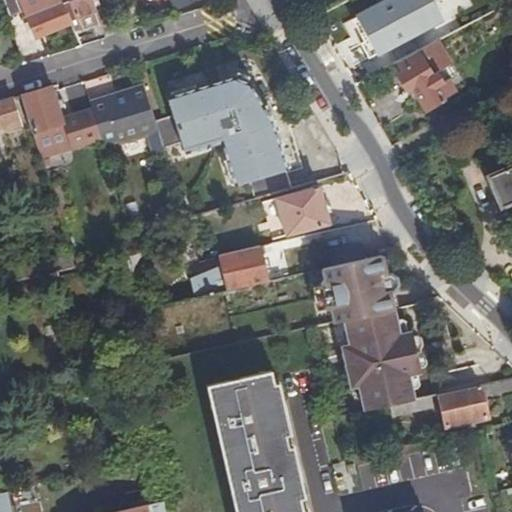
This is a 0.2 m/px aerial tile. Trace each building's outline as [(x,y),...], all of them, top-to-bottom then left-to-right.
[(1,0),(11,25),(28,20),(19,0),(1,0)] [(35,36),(71,21),(61,0),(19,0),(28,20),(35,36)] [(81,44),(105,36),(91,0),(61,0),(71,21),(81,44)] [(370,0),(349,0),(317,17),(336,47),(396,15),(388,0),(380,0),(373,5),(370,0)] [(0,30),(0,61),(16,55),(6,28),(0,30)] [(439,40),(396,62),(402,71),(400,73),(414,96),(419,93),(427,108),(445,97),(445,96),(456,89),(449,78),(458,72),(439,40)] [(162,146),(184,217),(292,186),(288,171),(304,166),(289,116),(259,68),(243,56),(144,88),(162,146)] [(92,108),(102,138),(102,140),(117,135),(118,138),(144,131),(149,149),(162,146),(144,88),(141,78),(87,94),(92,108)] [(21,94),(33,130),(62,122),(61,117),(51,85),(21,94)] [(12,97),(0,100),(0,125),(3,130),(20,125),(12,97)] [(61,117),(62,122),(71,148),(102,138),(92,108),(61,117)] [(511,224),(511,223),(511,195),(509,187),(511,184),(511,166),(490,176),(511,224)] [(319,185),(275,197),(285,234),(329,222),(319,185)] [(337,263),(361,258),(358,243),(334,248),(337,263)] [(267,279),(260,245),(221,254),(224,270),(227,288),(267,279)] [(386,272),(381,253),(361,258),(337,263),(321,266),(324,276),(320,282),(326,307),(332,312),(334,322),(347,318),(394,308),(390,289),(393,288),(397,282),(395,275),(390,272),(386,272)] [(71,254),(9,267),(12,279),(74,265),(71,254)] [(227,288),(224,270),(203,275),(209,293),(227,288)] [(193,278),(197,295),(209,293),(203,275),(193,278)] [(148,293),(137,296),(141,308),(151,306),(148,293)] [(421,371),(416,350),(412,330),(400,332),(394,308),(347,318),(352,343),(340,345),(344,367),(349,386),(362,384),(367,408),(387,404),(414,398),(409,373),(421,371)] [(303,511),(273,368),(208,382),(235,511),(303,511)] [(487,416),(480,384),(439,393),(446,426),(487,416)] [(429,395),(414,398),(387,404),(390,414),(431,406),(429,395)] [(6,490),(0,490),(0,511),(16,511),(11,488),(6,490)] [(107,511),(165,511),(162,499),(107,511)]
